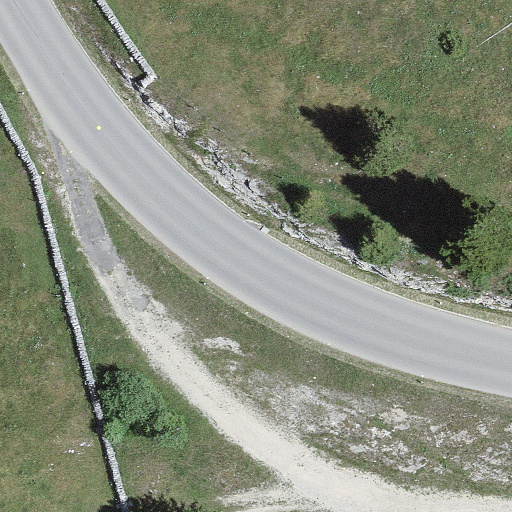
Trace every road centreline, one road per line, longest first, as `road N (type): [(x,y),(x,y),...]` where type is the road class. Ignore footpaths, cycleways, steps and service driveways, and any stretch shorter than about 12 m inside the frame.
road 1 (tertiary): [(0,2),(93,133),(232,261),(308,303),(511,368)]
road 2 (track): [(49,70),(74,193),(110,279),(168,357),(242,433),(312,478),(396,511)]
